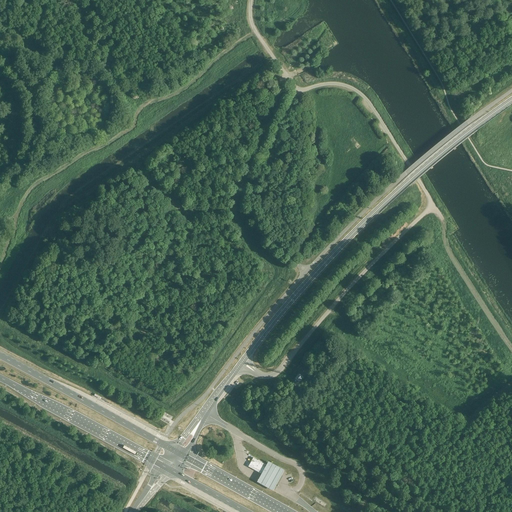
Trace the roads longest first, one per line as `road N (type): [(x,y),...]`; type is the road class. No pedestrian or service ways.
road 1 (unclassified): [(241,362),(255,374),(278,372),(432,204),(361,95),(338,84),(296,92),(286,76)]
road 2 (secondary): [(241,362),(379,206),(511,99)]
road 3 (unknown): [(511,168),(482,156),(394,0)]
road 4 (primary): [(173,451),(0,355)]
road 5 (primary): [(0,378),(162,465)]
road 6 (track): [(133,496),(0,425)]
road 7 (primary): [(289,511),(183,455)]
